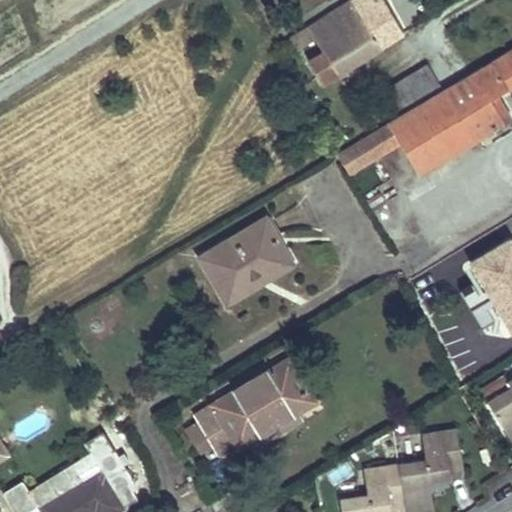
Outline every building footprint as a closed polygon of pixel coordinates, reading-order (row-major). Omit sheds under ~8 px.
[(381,0),(350,0),(292,38),(299,48),(314,39),(324,53),(310,63),(322,83),(402,32),(381,0)] [(399,118),(390,124),(401,143),(418,174),(511,120),(498,96),(511,87),(511,52),(400,120),(399,118)] [(428,64),(399,81),(412,103),(441,86),(428,64)] [(399,81),(389,87),(401,109),(412,103),(399,81)] [(390,124),(337,154),(347,173),(401,143),(390,124)] [(266,217),(201,257),(225,298),(291,258),(266,217)] [(511,251),(505,240),(471,261),(511,328),(511,251)] [(291,258),(225,298),(228,302),(294,263),(291,258)] [(289,358),(197,414),(202,422),(216,445),(219,450),(234,441),(238,446),(256,436),(298,410),(316,400),(289,358)] [(511,377),(508,379),(510,386),(486,400),(511,438),(511,437),(511,377)] [(508,380),(483,395),(486,400),(510,386),(508,380)] [(298,410),(256,436),(259,442),(302,417),(298,410)] [(202,422),(190,430),(203,452),(216,445),(202,422)] [(425,461),(399,464),(405,506),(426,503),(423,481),(430,480),(464,475),(457,429),(422,433),(425,461)] [(0,436),(0,459),(10,454),(0,436)] [(399,464),(364,469),(367,493),(341,497),(342,511),(401,511),(406,511),(405,506),(399,464)] [(117,511),(123,509),(99,469),(37,507),(39,511),(117,511)] [(430,480),(423,481),(426,503),(405,506),(406,511),(433,508),(430,480)]
